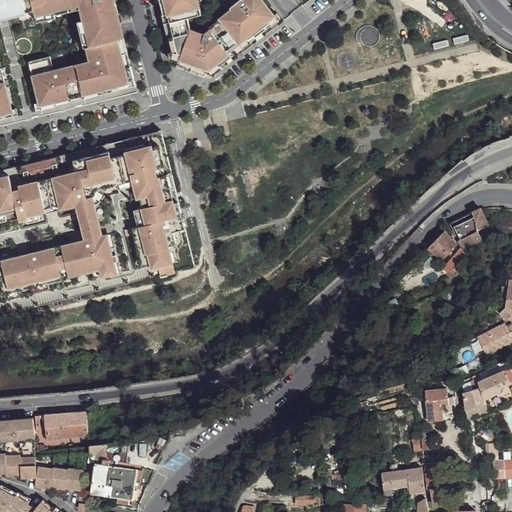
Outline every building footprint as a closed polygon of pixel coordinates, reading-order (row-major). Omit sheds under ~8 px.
[(0,0),(0,17),(19,12),(17,6),(15,6),(13,0),(0,0)] [(87,46),(124,37),(114,0),(13,0),(15,6),(17,6),(19,12),(34,9),(36,15),(69,8),(69,10),(79,48),(87,46)] [(188,18),(201,15),(197,0),(159,0),(173,52),(169,53),(171,59),(179,63),(177,66),(205,77),(207,73),(214,76),(223,69),(220,66),(278,20),(262,0),(243,0),(244,0),(243,0),(239,0),(236,3),(237,5),(215,23),(217,25),(204,35),(191,30),(188,18)] [(69,8),(36,15),(38,21),(56,16),(56,14),(69,10),(69,8)] [(34,9),(19,12),(20,20),(36,15),(34,9)] [(29,60),(41,108),(136,84),(124,37),(87,46),(91,60),(54,70),(50,55),(29,60)] [(0,118),(14,115),(1,67),(0,67),(0,118)] [(195,267),(161,132),(132,139),(55,158),(57,164),(52,165),(54,173),(30,178),(28,171),(24,172),(22,166),(0,171),(0,310),(26,308),(112,287),(195,267)] [(480,208),(472,212),(474,217),(476,221),(456,230),(461,240),(465,249),(471,246),(481,240),(477,232),(489,225),(480,208)] [(474,217),(454,227),(456,230),(476,221),(474,217)] [(445,232),(431,246),(431,247),(435,250),(438,254),(444,259),(458,244),(445,232)] [(428,255),(421,261),(425,264),(432,258),(428,255)] [(492,333),(494,337),(481,342),(488,357),(511,347),(511,333),(509,326),(492,333)] [(492,333),(480,338),(481,342),(494,337),(492,333)] [(511,371),(509,367),(493,375),(499,387),(511,381),(511,371)] [(493,375),(479,382),(480,385),(481,389),(485,399),(501,391),(499,387),(493,375)] [(447,389),(426,391),(429,421),(443,420),(441,399),(448,398),(447,389)] [(476,390),(464,393),(466,407),(486,403),(485,399),(481,389),(476,390)] [(87,411),(46,415),(49,439),(89,436),(87,411)] [(35,418),(0,420),(0,441),(36,439),(35,418)] [(377,426),(359,430),(362,443),(378,440),(377,426)] [(107,444),(91,446),(91,453),(98,455),(96,463),(107,465),(108,459),(111,460),(107,444)] [(7,454),(0,454),(0,474),(7,474),(7,476),(23,475),(23,477),(38,477),(38,457),(23,457),(22,455),(7,456),(7,454)] [(400,458),(381,460),(383,470),(400,467),(400,458)] [(511,459),(494,460),(495,478),(511,476),(511,459)] [(437,462),(425,463),(426,464),(427,478),(438,476),(437,462)] [(107,465),(96,463),(92,494),(134,500),(137,469),(107,465)] [(55,469),(40,467),(38,477),(36,486),(52,489),(52,488),(67,490),(67,489),(82,491),(85,470),(70,468),(70,469),(55,467),(55,469)] [(423,468),(382,472),(384,493),(385,495),(394,494),(393,487),(409,485),(410,492),(425,491),(423,468)] [(335,475),(333,475),(332,475),(333,486),(334,492),(352,492),(352,485),(346,485),(346,474),(343,474),(342,471),(339,471),(338,471),(336,471),(335,471),(335,473),(335,475)] [(438,476),(427,478),(428,490),(432,490),(433,501),(434,503),(435,505),(438,506),(446,505),(447,504),(456,503),(455,494),(445,495),(444,487),(439,488),(438,476)] [(1,488),(0,487),(0,508),(6,511),(57,511),(55,510),(53,511),(42,503),(37,509),(30,505),(31,503),(17,496),(16,497),(1,488)] [(296,495),(286,494),(285,502),(296,503),(296,495)] [(308,496),(296,495),(296,503),(307,504),(307,503),(308,496)] [(314,496),(308,496),(307,503),(320,503),(320,495),(314,495),(314,496)] [(429,511),(426,499),(419,502),(418,511),(429,511)]
